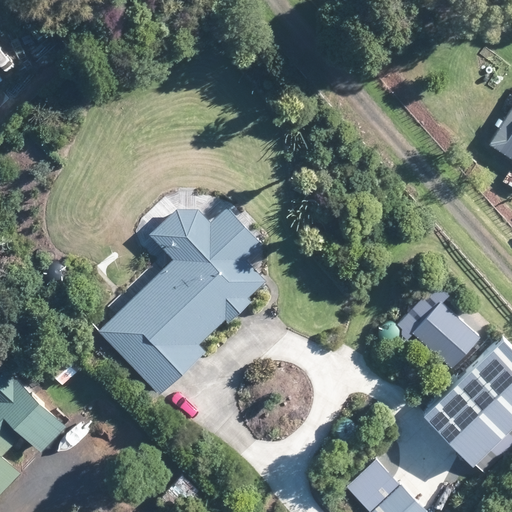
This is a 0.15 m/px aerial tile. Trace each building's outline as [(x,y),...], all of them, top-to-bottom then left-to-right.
[(249,258),(264,245),(267,241),(231,204),(213,221),(200,207),(190,217),(181,207),(154,233),(177,258),(107,325),(168,388),(208,350),(201,344),(229,318),(231,321),(253,300),(250,296),(268,279),(264,274),(249,258)] [(459,314),(442,300),(426,320),(443,334),(459,314)] [(477,461),(511,427),(511,340),(508,336),(494,350),(430,411),(477,461)] [(0,511),(0,495),(25,470),(7,451),(27,430),(46,449),(70,424),(12,365),(0,377),(0,511)] [(429,511),(379,458),(349,486),(372,511),(429,511)]
